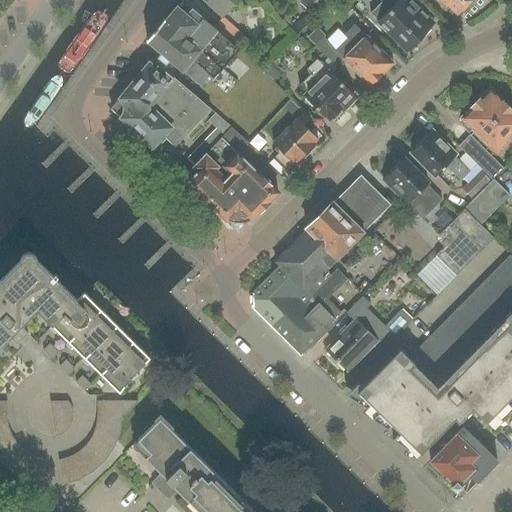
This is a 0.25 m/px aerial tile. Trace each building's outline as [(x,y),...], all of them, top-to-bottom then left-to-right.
[(164,20),(147,41),(162,53),(159,57),(166,63),(169,59),(183,71),(201,86),(210,75),(214,79),(234,56),(235,57),(237,55),(236,54),(240,50),(217,30),(182,0),(181,1),(182,1),(178,6),(177,6),(165,21),(164,20)] [(204,0),(223,17),(224,16),(238,0),(204,0)] [(326,0),(302,0),(300,3),(312,15),(326,0)] [(418,34),(428,23),(416,11),(420,7),(416,4),(412,8),(404,0),(382,0),(384,1),(372,13),(383,24),(380,26),(388,34),(390,31),(409,50),(422,38),(418,34)] [(442,0),(459,15),(472,0),(442,0)] [(223,17),(214,27),(237,47),(247,36),(224,16),(223,17)] [(394,62),(356,24),(345,35),(349,40),(338,51),(324,37),(326,35),(318,27),(308,37),(339,69),(347,61),(371,85),(375,81),(378,81),(381,78),(381,76),(394,62)] [(335,121),(358,98),(318,58),(307,69),(312,74),(301,85),(308,92),(306,95),(308,97),(306,99),(313,105),(315,104),(331,119),(332,118),(335,121)] [(167,138),(175,147),(211,109),(152,59),(120,97),(121,98),(117,103),(123,108),(117,115),(126,124),(127,123),(146,141),(145,142),(154,151),(167,138)] [(472,107),(480,91),(460,80),(452,96),(472,107)] [(493,157),(511,137),(511,108),(504,100),(503,101),(498,96),(499,95),(494,91),(488,90),(484,95),(484,97),(463,118),(476,130),(460,147),(494,179),(504,168),(493,157)] [(217,114),(209,121),(223,135),(231,127),(217,114)] [(296,162),(319,138),(298,117),(275,141),(275,142),(268,150),(287,169),(295,161),(296,162)] [(260,212),(279,192),(240,154),(250,143),(232,128),(195,165),(200,170),(188,183),(219,213),(227,219),(234,222),(242,222),(250,219),(260,212)] [(462,179),(464,178),(470,171),(456,156),(457,155),(432,131),(412,150),(437,175),(447,165),(462,179)] [(424,218),(442,199),(427,184),(428,182),(404,158),(384,178),(424,218)] [(471,198),(490,180),(480,170),(461,188),(471,198)] [(306,229),(307,229),(338,258),(390,204),(361,175),(306,229)] [(511,196),(495,179),(466,209),(482,225),(511,196)] [(482,225),(466,209),(437,236),(447,246),(437,255),(457,276),(495,239),(482,225)] [(325,270),(338,258),(307,229),(275,262),(279,266),(252,293),(252,307),(254,309),(255,307),(272,323),(270,325),(286,340),(305,321),(303,320),(318,304),(311,296),(331,276),(325,270)] [(85,293),(78,300),(38,261),(38,259),(37,258),(36,256),(35,255),(34,254),(33,254),(32,253),(30,253),(29,253),(28,253),(27,253),(26,253),(25,254),(23,255),(22,256),(21,258),(21,259),(21,260),(21,261),(0,282),(0,350),(12,338),(17,343),(27,332),(22,327),(38,312),(120,394),(131,379),(151,359),(85,293)] [(511,257),(510,256),(502,264),(511,274),(511,257)] [(511,274),(502,264),(494,273),(511,291),(511,274)] [(305,321),(286,340),(300,355),(331,323),(331,322),(341,312),(327,299),(347,279),(338,269),(331,276),(311,296),(318,304),(303,320),(305,321)] [(509,305),(511,302),(511,291),(494,273),(485,281),(509,305)] [(501,314),(509,305),(485,281),(477,290),(501,314)] [(477,290),(468,298),(492,322),(501,314),(477,290)] [(403,310),(385,327),(367,309),(371,305),(363,298),(348,313),(355,321),(327,350),(349,371),(369,351),(376,358),(413,320),(403,310)] [(468,298),(460,307),(484,331),(492,322),(468,298)] [(460,307),(451,315),(475,339),(484,331),(460,307)] [(358,392),(420,453),(421,453),(455,419),(458,423),(472,409),(486,423),(495,413),(499,417),(511,408),(511,405),(507,401),(511,396),(511,311),(438,386),(400,349),(358,392)] [(451,315),(443,324),(467,348),(475,339),(451,315)] [(443,324),(434,332),(458,356),(467,348),(443,324)] [(434,332),(426,341),(450,365),(458,356),(434,332)] [(441,373),(450,365),(426,341),(417,349),(441,373)] [(51,344),(45,350),(53,359),(60,352),(51,344)] [(70,375),(76,368),(67,359),(60,366),(70,375)] [(83,375),(77,382),(86,390),(92,384),(83,375)] [(70,403),(68,401),(51,401),(56,435),(58,435),(61,434),(64,433),(66,432),(67,430),(70,428),(71,425),(72,423),(73,422),(73,421),(73,419),(74,418),(74,416),(74,414),(74,413),(73,410),(72,407),(71,405),(70,403)] [(98,415),(123,415),(138,401),(98,401),(98,415)] [(8,418),(8,416),(0,415),(0,428),(9,426),(8,422),(8,418)] [(97,424),(97,426),(120,431),(121,429),(121,425),(122,420),(122,416),(123,415),(98,415),(98,416),(98,418),(98,421),(97,424)] [(255,511),(161,417),(139,440),(151,453),(146,458),(162,474),(156,480),(167,491),(173,485),(200,511),(255,511)] [(0,443),(13,436),(12,435),(11,432),(10,429),(9,426),(0,428),(0,443)] [(120,431),(97,426),(95,430),(94,433),(93,436),(114,447),(116,443),(118,438),(119,434),(120,431)] [(465,493),(497,461),(463,428),(430,461),(445,475),(443,477),(456,490),(459,487),(465,493)] [(0,459),(1,461),(19,445),(16,442),(14,439),(13,436),(0,443),(0,459)] [(88,442),(87,445),(105,460),(108,457),(111,453),(112,451),(114,447),(93,436),(90,440),(88,442)] [(8,468),(13,472),(27,452),(23,449),(21,447),(19,445),(1,461),(4,464),(8,468)] [(105,460),(87,445),(85,447),(82,449),(79,452),(93,472),(97,469),(98,467),(102,464),(105,460)] [(23,478),(28,480),(37,457),(32,455),(30,454),(27,452),(13,472),(15,473),(19,476),(23,478)] [(71,456),(70,457),(79,480),(85,477),(89,474),(93,472),(79,452),(75,454),(71,456)] [(42,459),(37,457),(28,480),(30,481),(35,482),(39,483),(44,484),(46,460),(42,459)] [(75,481),(79,480),(70,457),(65,459),(62,459),(59,460),(64,484),(66,484),(70,483),(75,481)]
